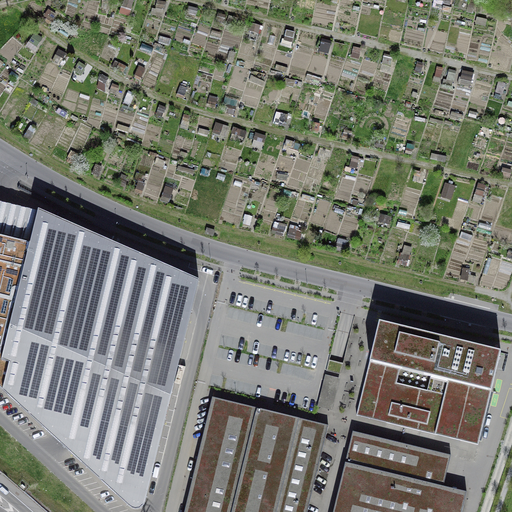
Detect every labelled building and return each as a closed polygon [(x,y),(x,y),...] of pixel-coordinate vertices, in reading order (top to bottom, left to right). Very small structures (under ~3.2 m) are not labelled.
[(101,0),(99,7),(110,10),(112,0),(101,0)] [(123,0),(120,13),(129,16),(133,0),(123,0)] [(150,15),(163,18),(167,2),(158,0),(156,0),(155,8),(152,7),(150,15)] [(196,17),(199,8),(188,5),(186,15),(196,17)] [(44,21),(50,24),(56,13),(51,10),(44,21)] [(224,21),(226,14),(217,12),(215,19),(224,21)] [(245,19),(229,15),(227,23),(243,27),(245,19)] [(485,26),(487,19),(477,16),(475,24),(485,26)] [(258,33),(261,25),(251,22),(249,30),(258,33)] [(280,45),(291,47),(295,31),(286,29),(284,38),(282,38),(280,45)] [(36,47),(43,37),(34,32),(28,41),(36,47)] [(267,42),(274,45),(277,36),(270,34),(267,42)] [(169,45),(171,38),(160,35),(158,42),(169,45)] [(319,51),(329,53),(331,41),(322,39),(319,51)] [(162,48),(163,45),(156,43),(154,49),(167,53),(168,49),(162,48)] [(350,57),(359,59),(361,48),(353,46),(350,57)] [(52,61),(59,65),(66,53),(58,49),(52,61)] [(227,61),(233,63),(236,52),(229,51),(227,61)] [(382,63),(391,64),(392,55),(384,53),(382,63)] [(72,70),(81,76),(87,66),(79,60),(72,70)] [(117,69),(126,73),(129,67),(115,60),(111,68),(116,71),(117,69)] [(415,72),(420,73),(423,63),(418,61),(415,72)] [(286,73),(288,67),(276,64),(275,69),(286,73)] [(133,77),(140,80),(146,68),(139,65),(133,77)] [(432,80),(440,82),(444,68),(436,66),(432,80)] [(453,81),(454,81),(457,70),(449,68),(446,79),(443,79),(442,83),(452,85),(453,81)] [(458,83),(470,86),(474,72),(463,69),(461,76),(459,75),(458,83)] [(98,80),(105,84),(109,78),(102,74),(98,80)] [(248,81),(263,86),(265,81),(251,75),(248,81)] [(284,85),(293,88),(293,85),(301,87),(302,82),(286,77),(284,85)] [(495,92),(503,94),(505,82),(497,81),(495,92)] [(109,92),(116,95),(119,86),(112,83),(109,92)] [(41,90),(48,94),(50,89),(43,85),(41,90)] [(176,96),(183,99),(187,87),(180,85),(176,96)] [(128,90),(123,102),(130,105),(135,93),(128,90)] [(206,106),(215,108),(218,97),(209,95),(206,106)] [(29,102),(35,107),(39,102),(32,98),(29,102)] [(156,114),(163,117),(166,107),(160,104),(156,114)] [(225,113),(234,115),(237,107),(228,104),(225,113)] [(468,116),(476,118),(477,112),(470,110),(468,116)] [(273,123),(286,126),(288,114),(276,111),(273,123)] [(461,121),(463,114),(451,111),(450,118),(461,121)] [(180,127),(188,130),(192,116),(183,114),(180,127)] [(212,132),(225,137),(229,125),(216,121),(212,132)] [(310,131),(318,132),(320,123),(313,121),(310,131)] [(128,132),(129,127),(117,123),(116,128),(128,132)] [(24,136),(28,139),(35,128),(30,125),(24,136)] [(231,133),(245,137),(247,131),(233,127),(231,133)] [(341,138),(350,140),(352,132),(344,129),(341,138)] [(251,144),(261,148),(266,135),(256,131),(251,144)] [(284,144),(299,149),(301,143),(286,138),(284,144)] [(377,139),(375,146),(384,149),(386,142),(377,139)] [(403,151),(411,153),(413,144),(405,142),(403,151)] [(78,154),(71,150),(66,160),(73,164),(78,154)] [(430,159),(445,162),(447,156),(431,152),(430,159)] [(263,158),(273,162),(275,158),(265,154),(263,158)] [(352,167),(357,169),(360,158),(350,155),(348,166),(345,165),(343,171),(351,173),(352,167)] [(154,163),(164,167),(166,161),(157,157),(154,163)] [(92,173),(99,176),(103,164),(96,161),(92,173)] [(176,170),(193,174),(195,170),(177,165),(176,170)] [(200,173),(209,176),(211,170),(202,167),(200,173)] [(500,175),(510,177),(511,169),(502,167),(500,175)] [(420,177),(421,171),(415,169),(412,182),(419,183),(419,182),(421,182),(422,178),(420,177)] [(216,179),(223,182),(226,175),(219,173),(216,179)] [(118,184),(124,186),(128,176),(122,174),(118,184)] [(440,197),(451,200),(455,185),(452,184),(453,181),(449,180),(448,183),(445,182),(440,197)] [(135,191),(141,193),(144,184),(138,182),(135,191)] [(471,200),(480,203),(486,184),(477,182),(471,200)] [(161,201),(169,203),(173,188),(166,186),(161,201)] [(0,200),(0,234),(29,241),(38,210),(0,200)] [(0,386),(124,501),(131,507),(134,507),(137,507),(140,506),(143,504),(145,500),(199,278),(38,207),(38,210),(29,241),(0,234),(0,386)] [(242,225),(249,227),(252,216),(244,214),(242,225)] [(271,233),(285,236),(288,224),(274,221),(271,233)] [(396,226),(409,229),(410,224),(397,221),(396,226)] [(287,236),(300,240),(302,232),(296,231),(298,226),(290,224),(287,236)] [(460,237),(470,241),(472,235),(462,231),(460,237)] [(335,249),(344,251),(347,239),(338,237),(335,249)] [(397,263),(408,266),(410,259),(408,259),(412,247),(404,244),(401,252),(400,252),(397,263)] [(459,279),(475,283),(476,276),(470,274),(472,269),(462,267),(459,279)] [(440,334),(379,320),(356,415),(478,444),(501,349),(440,334)] [(320,406),(329,407),(330,397),(338,398),(340,376),(324,374),(320,406)] [(270,411),(212,397),(184,511),(307,511),(329,425),(270,411)] [(402,442),(352,431),(332,511),(461,511),(467,492),(443,486),(451,454),(402,442)]
